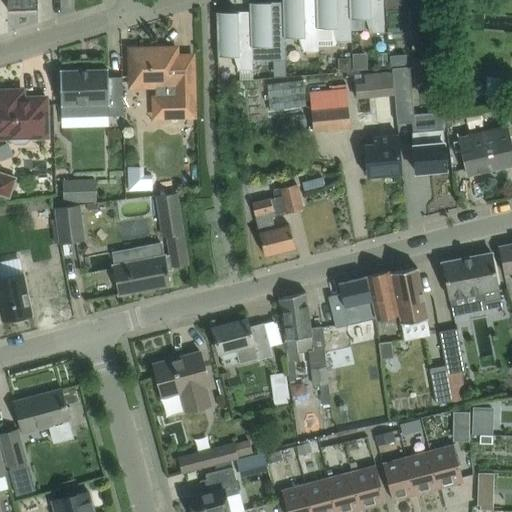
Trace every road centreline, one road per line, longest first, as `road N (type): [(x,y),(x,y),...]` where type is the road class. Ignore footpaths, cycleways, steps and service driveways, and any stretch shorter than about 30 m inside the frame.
road 1 (unclassified): [(95,331),(511,225)]
road 2 (residential): [(144,511),(95,331)]
road 3 (residential): [(0,56),(125,18)]
